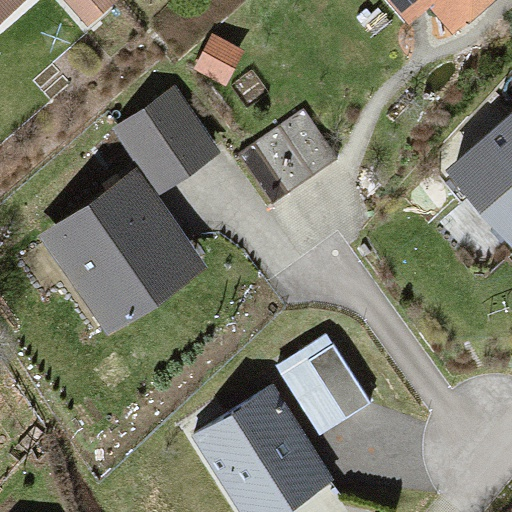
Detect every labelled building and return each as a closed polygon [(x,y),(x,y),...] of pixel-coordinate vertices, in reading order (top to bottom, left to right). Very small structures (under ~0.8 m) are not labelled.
[(79,0),(0,0),(0,67),(80,1),(79,0)] [(479,0),(395,0),(408,15),(424,0),(431,0),(452,24),(479,0)] [(165,88),(111,123),(140,169),(155,192),(210,158),(165,88)] [(511,119),(450,172),(511,243),(511,242),(511,119)] [(140,169),(47,226),(102,316),(196,258),(155,192),(140,169)] [(337,332),(284,360),(320,426),(373,398),(337,332)] [(269,383),(189,431),(238,511),(298,511),(335,490),(269,383)]
